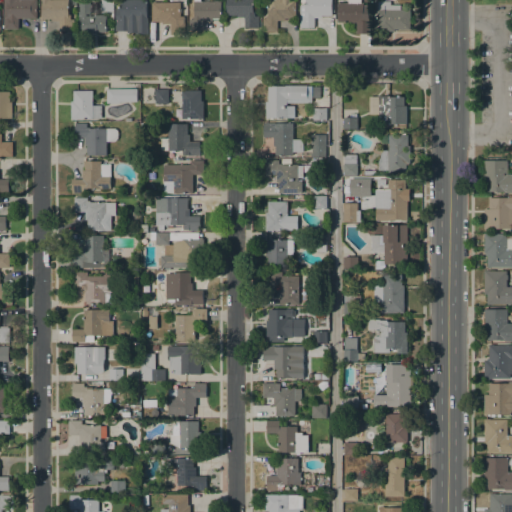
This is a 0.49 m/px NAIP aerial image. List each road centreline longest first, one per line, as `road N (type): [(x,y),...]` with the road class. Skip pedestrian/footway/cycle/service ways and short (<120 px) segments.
road 1 (residential): [(234,511),(234,64)]
road 2 (residential): [(447,64),(0,64)]
road 3 (residential): [(40,511),(40,64)]
road 4 (secondary): [(446,511),(448,105)]
